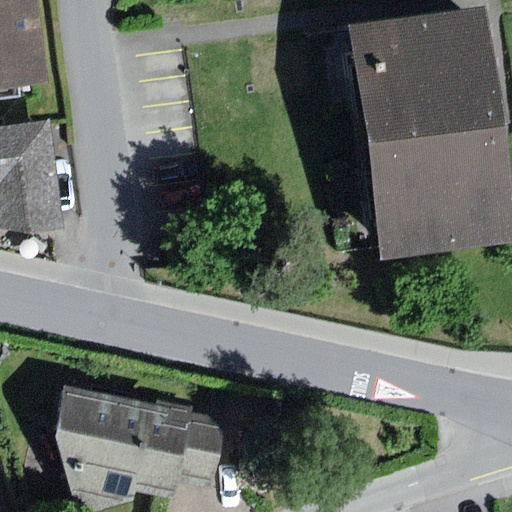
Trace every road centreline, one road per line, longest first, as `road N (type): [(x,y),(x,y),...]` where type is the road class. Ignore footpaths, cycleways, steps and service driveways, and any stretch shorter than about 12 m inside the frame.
road 1 (tertiary): [(511,404),(114,320)]
road 2 (residential): [(114,320),(76,0)]
road 3 (residential): [(511,445),(321,511)]
